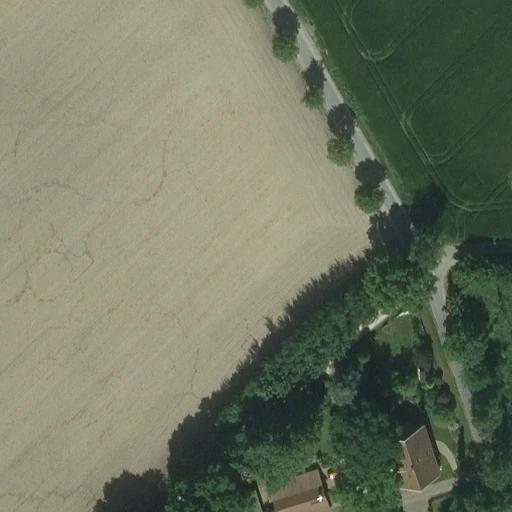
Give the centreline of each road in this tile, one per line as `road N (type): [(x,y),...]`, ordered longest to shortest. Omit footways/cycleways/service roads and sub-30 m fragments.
road 1 (unclassified): [(285,0),(432,258)]
road 2 (unclassified): [(432,258),(431,280),(507,511)]
